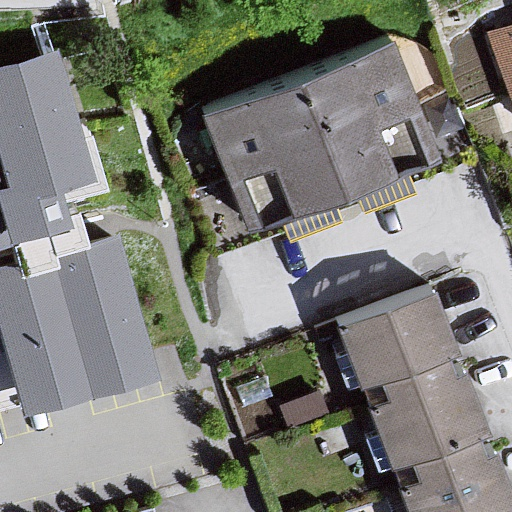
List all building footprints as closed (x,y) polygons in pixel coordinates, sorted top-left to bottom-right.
[(511,30),(487,39),(511,109),(511,30)] [(387,43),(202,117),(248,230),(433,156),(387,43)] [(87,176),(56,47),(0,60),(0,242),(9,241),(6,229),(62,216),(55,184),(87,176)] [(112,235),(0,263),(0,416),(150,378),(112,235)] [(511,511),(429,284),(333,320),(404,511),(511,511)] [(156,511),(153,498),(103,511),(156,511)]
